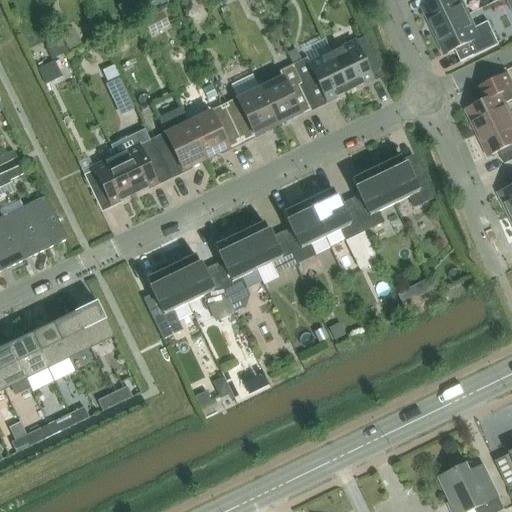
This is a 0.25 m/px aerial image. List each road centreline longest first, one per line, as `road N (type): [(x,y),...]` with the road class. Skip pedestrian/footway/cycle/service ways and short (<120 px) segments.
road 1 (residential): [(0,307),(428,97)]
road 2 (secondary): [(224,511),(511,373)]
road 3 (residential): [(501,271),(428,97)]
